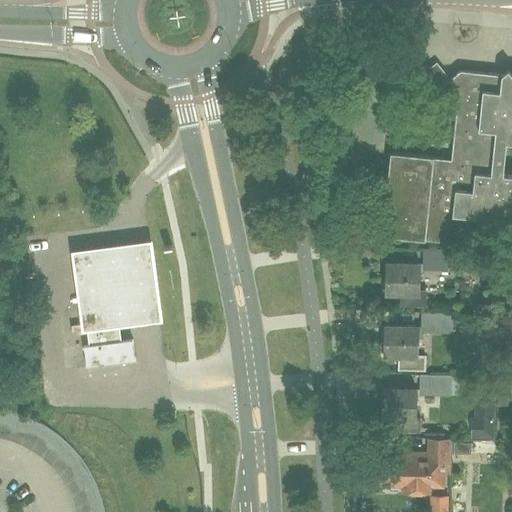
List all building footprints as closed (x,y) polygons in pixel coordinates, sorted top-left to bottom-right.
[(132,242),(73,248),(82,328),(144,321),(138,321),(163,319),(154,239),(132,242)] [(423,249),(423,250),(423,269),(454,270),(455,250),(423,249)] [(484,272),(484,259),(464,258),(464,271),(484,272)] [(425,306),(425,291),(418,291),(419,263),(386,262),(385,294),(400,294),(400,305),(425,306)] [(85,347),(86,350),(88,368),(137,361),(134,340),(121,342),(116,302),(86,306),(91,346),(85,347)] [(422,312),(422,313),(421,333),(452,334),(453,313),(422,312)] [(426,355),(417,355),(417,327),(385,326),(385,357),(399,357),(399,370),(426,370),(426,355)] [(420,433),(420,419),(415,419),(416,389),(384,388),(383,420),(396,420),(396,432),(420,433)] [(0,419),(0,437),(9,440),(17,414),(1,411),(0,419)] [(31,420),(17,414),(9,440),(20,444),(31,420)] [(20,444),(31,450),(45,427),(31,420),(20,444)] [(471,423),(471,436),(492,436),(493,423),(474,423),(471,423)] [(31,450),(42,457),(59,436),(45,427),(31,450)] [(70,446),(59,436),(42,457),(51,465),(70,446)] [(428,438),(428,450),(428,454),(406,454),(406,462),(382,462),(382,483),(406,483),(406,491),(428,492),(428,483),(440,483),(440,472),(448,472),(448,458),(448,438),(428,438)] [(471,443),(455,443),(455,454),(471,454),(471,443)] [(51,465),(59,475),(80,458),(70,446),(51,465)] [(59,475),(66,485),(89,471),(80,458),(59,475)] [(66,485),(71,496),(96,485),(89,471),(66,485)] [(71,496),(76,508),(102,500),(96,485),(71,496)] [(76,508),(76,511),(104,511),(102,500),(76,508)]
